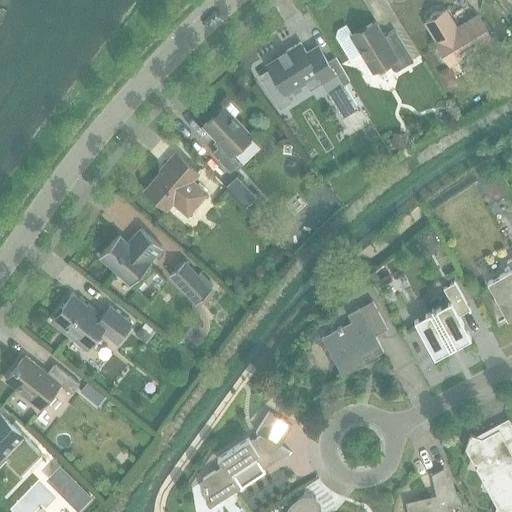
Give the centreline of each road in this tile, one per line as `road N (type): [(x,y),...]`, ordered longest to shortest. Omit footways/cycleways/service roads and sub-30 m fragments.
road 1 (tertiary): [(227,0),(187,35),(0,264)]
road 2 (unclassified): [(393,440),(379,423),(357,420),(336,435),(333,460),(353,480),(375,480),(395,448)]
road 3 (unclassified): [(393,440),(511,373)]
